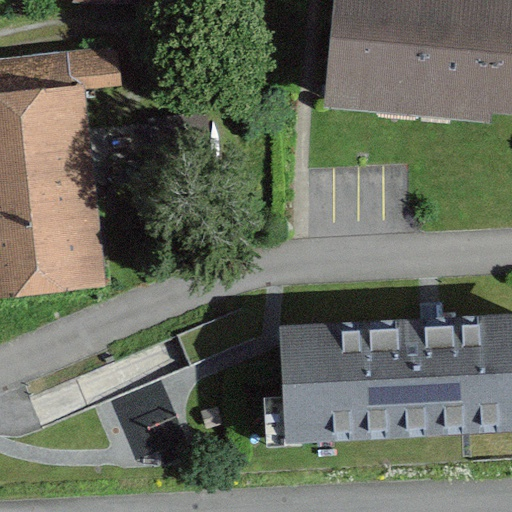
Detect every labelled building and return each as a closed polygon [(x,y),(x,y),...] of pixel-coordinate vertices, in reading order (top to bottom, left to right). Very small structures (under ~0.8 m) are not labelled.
[(487,114),(488,104),(494,4),(451,0),(338,0),(329,99),(378,104),(379,93),(443,99),(442,110),(487,114)] [(511,0),(493,0),(494,4),(488,104),(511,106),(511,0)] [(62,84),(111,78),(109,56),(0,67),(0,280),(82,271),(62,84)] [(152,122),(162,210),(182,208),(179,177),(185,177),(180,119),(152,122)] [(511,322),(285,335),(289,397),(297,396),(299,435),(511,423),(511,322)]
